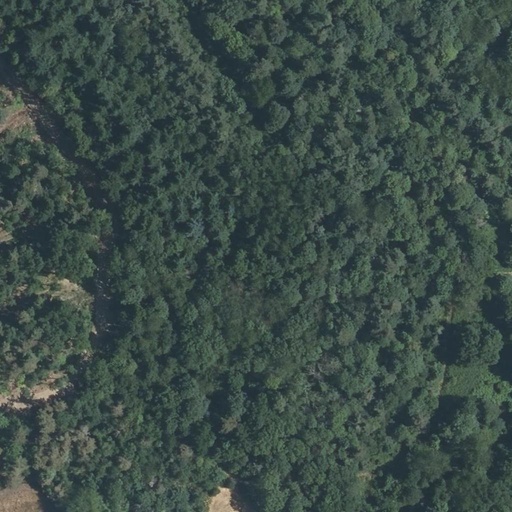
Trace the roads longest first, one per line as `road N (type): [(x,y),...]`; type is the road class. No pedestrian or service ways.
road 1 (track): [(0,435),(46,410),(89,415),(236,476),(291,482),(376,471),(435,415),(451,286),(460,272),(511,267)]
road 2 (track): [(511,238),(496,225),(363,0)]
